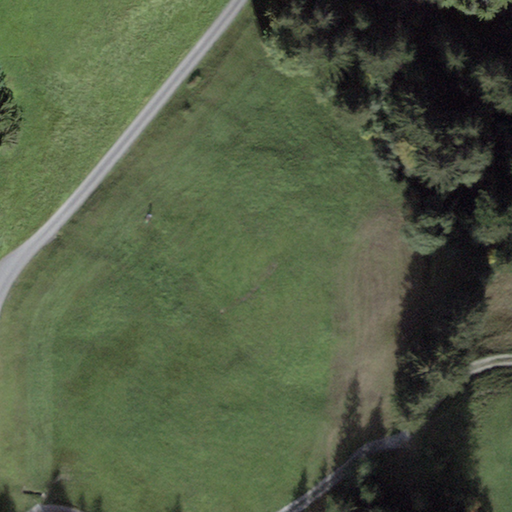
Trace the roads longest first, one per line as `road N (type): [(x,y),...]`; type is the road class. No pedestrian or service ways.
road 1 (unclassified): [(0,284),(241,0)]
road 2 (track): [(288,511),(466,370),(511,359)]
